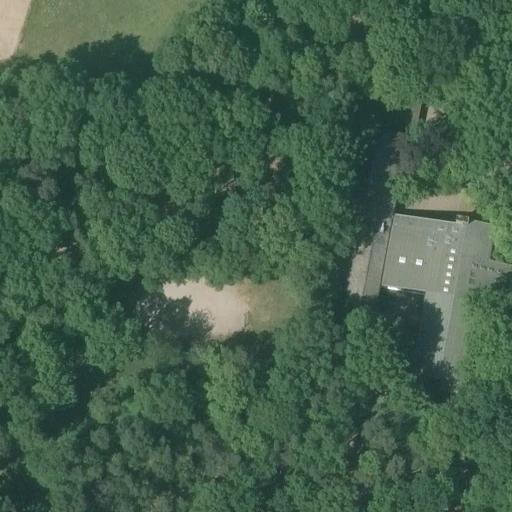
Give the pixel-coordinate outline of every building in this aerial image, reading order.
[(395,92),(422,97),(424,89),(397,83),(395,92)] [(406,134),(415,135),(422,97),(395,92),(388,130),(406,133),(406,134)] [(386,141),(404,144),(406,134),(406,133),(388,130),(386,141)] [(404,144),(406,144),(413,146),(415,135),(406,134),(404,144)] [(439,398),(465,402),(481,312),(509,317),(511,303),(511,273),(489,269),(495,236),(454,229),(453,234),(411,226),(391,222),(406,144),(404,144),(386,141),(378,139),(366,201),(355,199),(339,281),(351,283),(346,308),(373,313),(377,291),(424,300),(409,382),(441,388),(439,398)]
